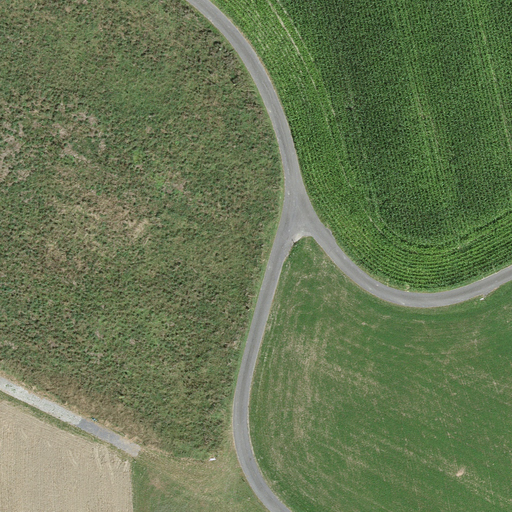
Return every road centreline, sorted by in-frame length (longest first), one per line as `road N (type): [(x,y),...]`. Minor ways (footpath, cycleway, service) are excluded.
road 1 (track): [(194,0),(241,42),(291,166),(293,202),(240,382),(243,461),(281,511)]
road 2 (track): [(293,202),(357,275),(398,297),(452,296),(511,272)]
